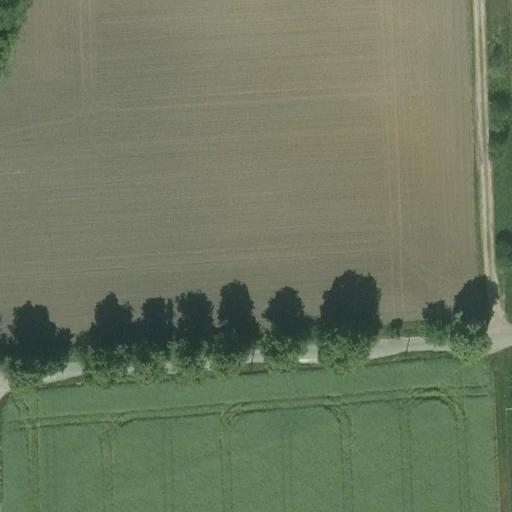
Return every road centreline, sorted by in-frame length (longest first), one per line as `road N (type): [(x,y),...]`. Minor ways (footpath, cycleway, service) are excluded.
road 1 (unclassified): [(0,373),(511,338)]
road 2 (track): [(494,341),(481,0)]
